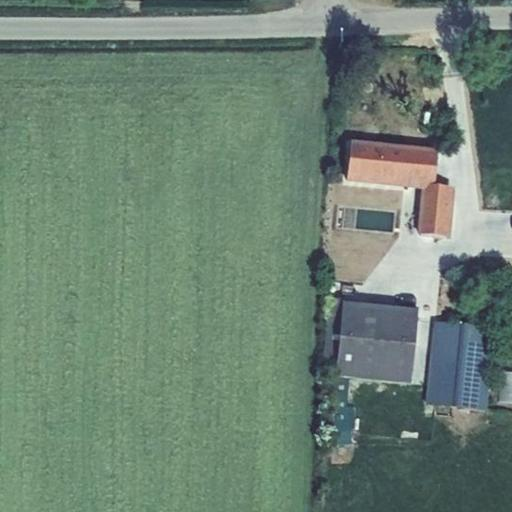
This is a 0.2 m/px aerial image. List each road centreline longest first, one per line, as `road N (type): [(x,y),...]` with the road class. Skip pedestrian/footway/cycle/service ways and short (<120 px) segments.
road 1 (unclassified): [(324,24),(0,28)]
road 2 (unclassified): [(511,20),(324,24)]
